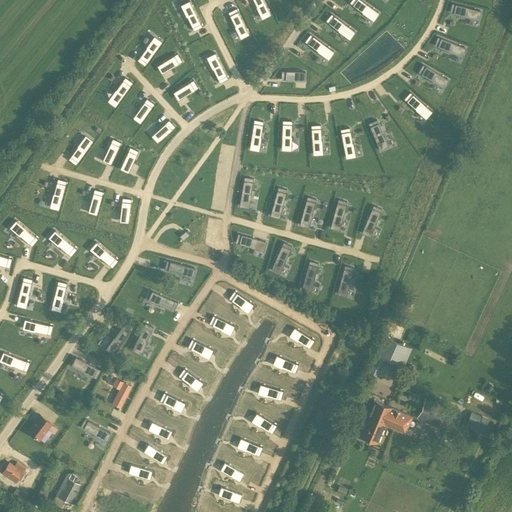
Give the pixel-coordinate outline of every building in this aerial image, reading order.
[(188,0),(180,4),(186,16),(187,16),(192,26),(194,30),(202,26),(200,22),(188,0)] [(253,0),(256,6),(261,17),(270,13),(263,0),(253,0)] [(350,0),(349,2),(352,4),(362,11),(361,12),(372,19),(378,11),(361,0),(350,0)] [(452,3),(449,12),(453,13),(464,16),(477,19),(479,10),(455,4),(452,3)] [(236,7),(228,12),(229,15),(235,26),(234,26),(240,37),(249,33),(238,11),(236,7)] [(331,13),(325,21),(328,23),(338,30),(337,30),(348,38),(354,30),(333,15),(331,13)] [(309,34),(304,41),(307,43),(317,50),(316,51),(327,58),(333,50),(312,36),(309,34)] [(139,57),(137,60),(144,65),(147,62),(161,42),(154,36),(146,47),(139,57)] [(437,36),(434,45),(437,46),(448,50),(448,51),(460,56),(464,46),(440,37),(437,36)] [(215,52),(206,57),(212,68),(213,68),(218,79),(219,82),(228,78),(226,75),(215,52)] [(174,54),(161,62),(165,70),(178,62),(182,60),(177,53),(174,54)] [(422,64),(418,72),(421,74),(431,80),(442,87),(447,78),(425,66),(422,64)] [(281,70),(281,79),(285,80),(300,80),(300,71),(285,70),(281,70)] [(115,89),(108,99),(116,105),(130,85),(132,82),(125,76),(123,79),(116,89),(115,89)] [(189,81),(176,89),(181,97),(194,89),(198,87),(193,79),(189,81)] [(409,91),(403,98),(406,101),(415,109),(424,118),(431,110),(412,94),(409,91)] [(144,101),(135,113),(143,118),(152,106),(154,103),(146,98),(144,101)] [(166,122),(154,132),(161,139),(172,129),(175,126),(169,119),(166,122)] [(253,122),(249,147),(259,149),(261,136),(260,136),(262,124),(263,121),(254,119),(253,122)] [(282,123),(281,148),(291,148),(291,135),(291,123),(291,120),(282,119),(282,123)] [(377,119),(368,123),(369,126),(379,149),(388,145),(384,136),(378,122),(377,119)] [(320,124),(311,124),(311,128),(313,153),(322,152),(321,139),(320,127),(320,124)] [(349,127),(340,128),(341,132),(346,156),(355,155),(353,142),(352,142),(350,130),(349,127)] [(70,156),(68,159),(75,164),(77,161),(92,141),(84,135),(76,146),(77,147),(70,156)] [(111,141),(104,155),(112,159),(119,145),(121,142),(112,138),(111,141)] [(128,150),(121,164),(130,168),(136,154),(138,151),(130,147),(128,150)] [(243,180),(239,204),(249,206),(251,193),(250,193),(253,181),(253,178),(244,176),(243,180)] [(52,193),(49,206),(59,209),(65,184),(66,181),(57,179),(56,182),(53,194),(52,193)] [(277,190),(270,214),(279,216),(283,204),(282,204),(286,192),(287,189),(278,186),(277,190)] [(93,192),(89,207),(98,209),(102,195),(103,191),(94,188),(93,192)] [(306,199),(299,223),(309,226),(312,214),(315,202),(316,199),(307,196),(306,199)] [(121,201),(119,216),(129,217),(131,202),(131,199),(122,197),(121,201)] [(337,202),(330,226),(339,229),(343,217),(342,216),(346,205),(347,201),(338,199),(337,202)] [(371,208),(362,231),(371,235),(376,223),(375,223),(380,212),(381,208),(373,205),(371,208)] [(15,220),(9,227),(19,236),(19,235),(31,246),(37,239),(15,220)] [(54,230),(48,238),(58,246),(70,256),(76,249),(54,230)] [(237,233),(235,242),(238,243),(250,246),(250,247),(262,250),(265,241),(241,234),(237,233)] [(281,245),(271,267),(280,272),(285,260),(290,249),(291,246),(283,242),(281,245)] [(97,243),(90,250),(100,259),(101,258),(113,268),(119,262),(97,243)] [(0,254),(0,263),(10,267),(12,258),(0,254)] [(167,260),(164,269),(177,272),(177,273),(190,276),(192,267),(167,260)] [(308,263),(301,287),(311,290),(314,278),(317,266),(318,263),(309,260),(308,263)] [(343,268),(337,292),(346,295),(350,282),(349,282),(352,270),(353,267),(344,265),(343,268)] [(146,270),(137,284),(149,292),(158,279),(146,270)] [(22,277),(15,305),(24,307),(27,294),(31,279),(22,277)] [(177,292),(188,296),(190,290),(195,293),(199,285),(183,278),(177,292)] [(57,281),(49,309),(59,311),(62,298),(61,298),(65,283),(57,281)] [(152,290),(148,299),(174,311),(178,302),(152,290)] [(247,312),(253,304),(233,290),(228,297),(239,305),(239,306),(247,312)] [(230,334),(234,325),(212,315),(209,323),(221,329),(220,329),(230,334)] [(27,319),(25,329),(38,332),(38,331),(53,335),(55,326),(27,319)] [(145,323),(133,346),(142,351),(148,339),(154,327),(145,323)] [(114,335),(107,346),(115,351),(130,330),(123,325),(115,336),(114,335)] [(314,340),(293,327),(288,335),(297,340),(309,347),(314,340)] [(411,348),(409,347),(383,336),(367,372),(376,376),(377,376),(385,358),(402,365),(404,366),(411,348)] [(208,357),(213,348),(191,338),(187,346),(200,352),(199,353),(208,357)] [(8,352),(4,361),(16,366),(31,372),(34,364),(8,352)] [(298,364),(276,354),(272,363),(281,367),(282,367),(294,372),(298,364)] [(75,356),(71,365),(99,380),(104,371),(75,356)] [(197,390),(202,382),(183,368),(178,375),(189,383),(188,383),(197,390)] [(123,381),(120,388),(112,402),(120,406),(131,385),(123,381)] [(283,390),(260,383),(257,392),(267,395),(267,394),(280,398),(283,390)] [(180,411),(185,402),(163,391),(159,399),(171,405),(171,406),(180,411)] [(425,398),(417,417),(442,427),(450,407),(425,398)] [(385,424),(405,433),(412,416),(373,399),(359,434),(377,442),(385,424)] [(276,424),(256,411),(250,419),(259,425),(260,425),(271,432),(276,424)] [(470,411),(464,425),(482,432),(488,419),(470,411)] [(40,414),(28,430),(39,438),(51,422),(40,414)] [(84,417),(80,425),(91,432),(91,433),(102,439),(107,430),(84,417)] [(171,429),(151,420),(147,428),(167,437),(171,429)] [(262,446),(240,436),(236,445),(246,450),(246,449),(258,454),(262,446)] [(166,454),(147,442),(142,450),(161,462),(166,454)] [(244,473),(223,461),(219,468),(239,480),(244,473)] [(3,473),(16,482),(23,472),(25,468),(16,462),(14,465),(10,462),(3,473)] [(151,469),(130,463),(127,471),(149,478),(151,469)] [(77,476),(71,473),(68,477),(58,496),(70,502),(79,483),(75,481),(77,476)] [(142,501),(146,493),(124,483),(120,491),(142,501)] [(220,485),(217,494),(238,501),(241,493),(220,485)] [(28,494),(16,487),(10,496),(22,503),(28,494)] [(225,511),(205,503),(202,510),(205,511),(225,511)]
